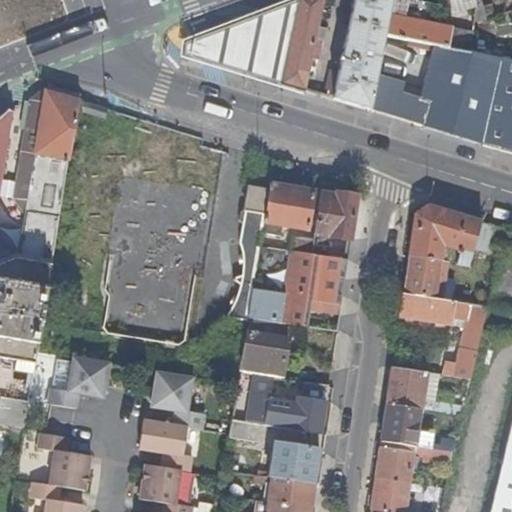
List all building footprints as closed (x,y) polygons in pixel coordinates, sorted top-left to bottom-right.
[(179,60),(304,89),(325,0),(288,0),(185,33),(179,60)] [(351,0),(330,101),(368,112),(372,89),(371,89),(382,37),(385,16),(388,3),(388,0),(351,0)] [(463,0),(450,0),(447,1),(450,12),(474,6),(474,0),(469,0),(464,1),(463,0)] [(438,49),(467,55),(470,35),(449,31),(449,29),(385,16),(382,37),(438,49)] [(511,63),(467,55),(438,49),(434,68),(426,102),(420,128),(511,155),(511,63)] [(368,112),(420,128),(426,102),(396,95),(372,89),(368,112)] [(57,218),(76,102),(43,92),(29,99),(14,197),(21,211),(26,212),(17,258),(11,258),(0,260),(0,378),(10,380),(13,363),(32,365),(35,351),(49,267),(32,264),(38,214),(57,218)] [(0,178),(12,108),(0,118),(0,178)] [(304,234),(310,192),(264,184),(260,196),(255,227),(276,230),(275,236),(282,237),(283,231),(304,234)] [(253,237),(255,227),(260,196),(248,189),(243,210),(240,211),(239,212),(237,218),(237,221),(239,224),(241,224),(237,243),(241,261),(239,276),(229,280),(236,287),(231,304),(221,319),(240,322),(245,292),(252,247),(253,237)] [(321,194),(314,193),(307,238),(345,245),(352,199),(328,195),(327,200),(320,199),(321,194)] [(467,251),(475,224),(423,208),(409,216),(402,260),(434,266),(435,262),(436,255),(442,256),(442,250),(453,254),(450,267),(462,269),(467,251)] [(49,267),(57,218),(38,214),(32,264),(49,267)] [(279,241),(275,236),(276,230),(255,227),(253,237),(279,241)] [(283,253),(303,256),(305,242),(285,239),(283,253)] [(277,328),(330,336),(342,261),(303,256),(283,253),(276,297),(245,292),(240,322),(277,328)] [(478,311),(474,333),(500,338),(505,313),(511,314),(511,262),(493,258),(484,296),(478,311)] [(396,297),(434,303),(439,280),(432,279),(434,266),(402,260),(396,297)] [(441,264),(435,262),(434,266),(432,279),(439,280),(441,264)] [(478,311),(484,296),(465,292),(461,308),(478,311)] [(474,333),(478,311),(461,308),(434,303),(396,297),(392,321),(442,329),(444,321),(450,323),(451,318),(461,320),(460,324),(459,331),(457,345),(454,344),(447,366),(439,365),(437,378),(466,382),(474,333)] [(279,340),(277,328),(240,322),(231,374),(254,377),(269,379),(276,381),(283,341),(279,340)] [(59,394),(72,396),(96,401),(99,388),(103,365),(67,358),(59,394)] [(417,401),(420,375),(385,370),(380,407),(415,413),(417,401)] [(180,417),(186,379),(146,374),(142,401),(140,411),(168,415),(180,417)] [(269,379),(254,377),(246,424),(318,435),(323,403),(288,398),(286,410),(265,406),(269,379)] [(72,396),(59,394),(45,391),(42,406),(70,411),(72,396)] [(16,432),(21,403),(0,399),(0,429),(12,431),(16,432)] [(415,413),(454,418),(456,406),(417,401),(415,413)] [(511,511),(511,402),(483,511),(511,511)] [(412,435),(415,413),(380,407),(374,445),(408,450),(425,452),(427,437),(412,435)] [(168,415),(166,428),(178,430),(194,433),(196,420),(180,417),(168,415)] [(131,453),(155,457),(172,460),(178,430),(166,428),(136,423),(131,453)] [(224,424),(222,438),(250,445),(253,428),(224,424)] [(44,454),(56,456),(58,440),(38,436),(29,435),(27,451),(44,454)] [(261,479),(308,486),(313,451),(267,444),(264,467),(263,474),(253,473),(251,478),(261,479)] [(368,481),(403,486),(404,481),(411,482),(412,476),(405,475),(406,464),(407,456),(373,450),(368,481)] [(441,468),(443,454),(425,452),(408,450),(407,456),(406,464),(441,468)] [(56,456),(44,454),(38,487),(51,489),(75,493),(80,460),(56,456)] [(155,457),(154,469),(174,472),(180,473),(182,461),(172,460),(155,457)] [(131,502),(155,505),(169,507),(174,472),(154,469),(136,466),(131,502)] [(261,505),(304,511),(308,486),(261,479),(260,485),(264,486),(261,505)] [(402,493),(403,486),(368,481),(363,511),(399,511),(401,499),(408,500),(409,494),(402,493)] [(48,505),(51,489),(38,487),(22,484),(19,500),(25,501),(36,503),(48,505)] [(48,505),(36,503),(34,511),(71,511),(72,509),(48,505)]
